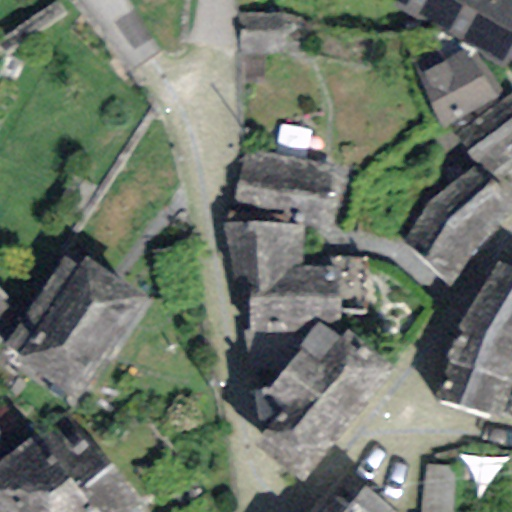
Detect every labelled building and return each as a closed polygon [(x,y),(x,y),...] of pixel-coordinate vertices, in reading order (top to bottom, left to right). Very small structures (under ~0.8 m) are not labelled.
[(511,54),(511,2),(508,0),(396,0),(394,5),(501,73),(511,54)] [(285,20),(241,15),(236,51),(280,57),(285,20)] [(468,56),(413,82),(435,130),(490,104),(468,56)] [(511,102),(459,136),(486,179),(511,162),(511,102)] [(332,231),(346,171),(244,147),(232,201),(293,215),(292,221),(332,231)] [(511,217),(511,212),(473,173),(428,210),(405,247),(456,280),(477,249),(511,217)] [(303,226),(222,224),(235,281),(250,280),(249,335),(306,336),(320,323),(331,333),(338,333),(335,268),(303,267),(303,226)] [(139,293),(75,250),(11,345),(75,388),(139,293)] [(511,270),(478,316),(446,388),(495,409),(511,369),(511,270)] [(0,327),(16,310),(0,295),(0,327)] [(306,336),(283,369),(352,423),(391,365),(345,329),(338,333),(331,333),(320,323),(306,336)] [(352,423),(283,369),(263,394),(282,409),(254,445),(304,484),(352,423)] [(70,412),(37,436),(93,511),(138,511),(143,509),(70,412)] [(0,511),(93,511),(37,436),(9,455),(0,431),(0,511)] [(392,511),(347,475),(309,511),(392,511)]
